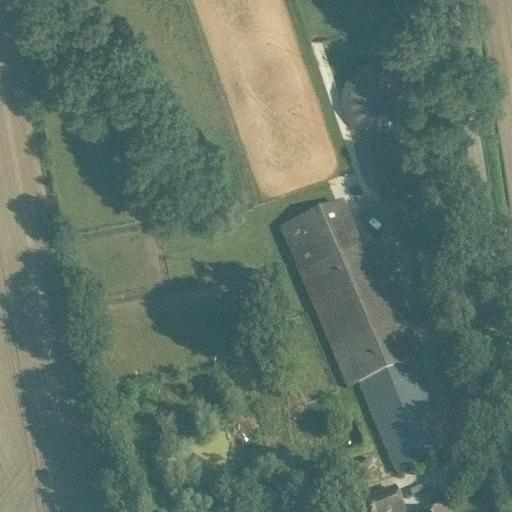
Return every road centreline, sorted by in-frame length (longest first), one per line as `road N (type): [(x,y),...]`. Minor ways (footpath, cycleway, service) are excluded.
road 1 (unclassified): [(511,415),(441,0)]
road 2 (unknown): [(511,435),(409,497)]
